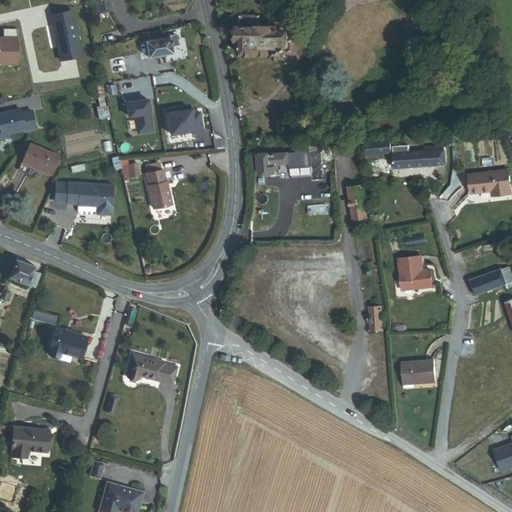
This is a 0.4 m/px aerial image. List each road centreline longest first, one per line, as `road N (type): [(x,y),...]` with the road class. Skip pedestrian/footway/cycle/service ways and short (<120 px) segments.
road 1 (tertiary): [(504,511),(211,322)]
road 2 (tertiary): [(206,0),(236,182),(225,248),(210,279),(189,294)]
road 3 (tertiary): [(189,294),(125,288),(0,235)]
road 4 (tertiary): [(211,322),(172,511)]
